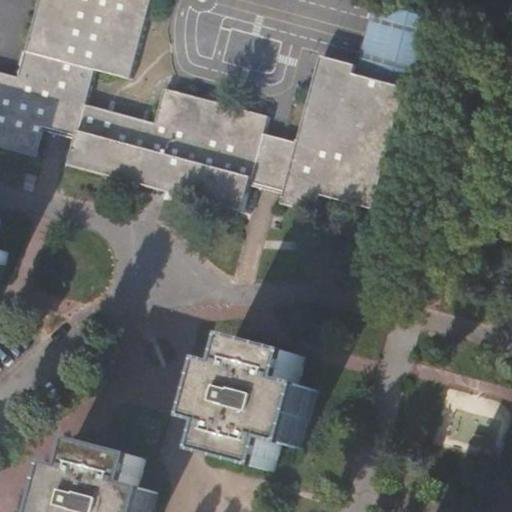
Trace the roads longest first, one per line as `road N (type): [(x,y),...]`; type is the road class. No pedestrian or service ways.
road 1 (residential): [(156,259),(188,279),(399,314),(511,344)]
road 2 (residential): [(0,410),(156,259)]
road 3 (residential): [(0,198),(83,222),(156,259)]
